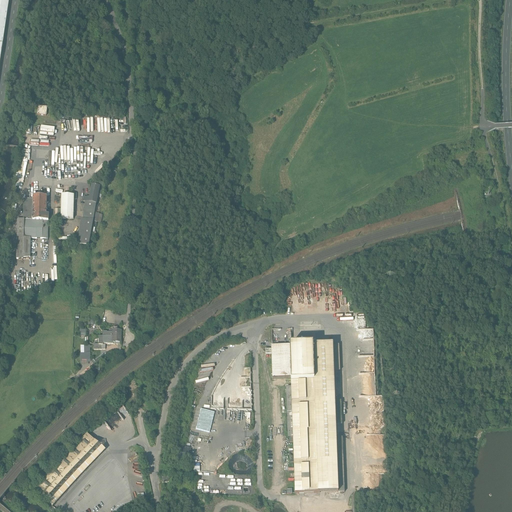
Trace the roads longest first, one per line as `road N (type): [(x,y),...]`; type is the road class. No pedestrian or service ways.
road 1 (unclassified): [(131,107),(136,210),(126,354)]
road 2 (track): [(454,0),(321,22),(288,13),(288,0)]
road 3 (primary): [(510,0),(511,173)]
road 4 (track): [(321,22),(313,36),(231,92),(185,104)]
road 5 (track): [(482,127),(480,0)]
road 6 (track): [(170,0),(193,40),(212,53),(185,104)]
road 7 (track): [(511,246),(482,127)]
